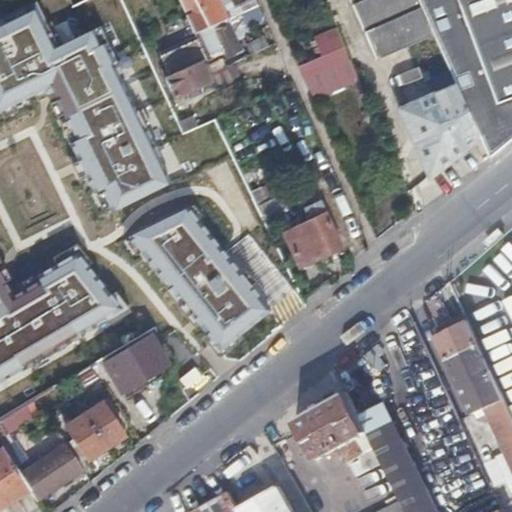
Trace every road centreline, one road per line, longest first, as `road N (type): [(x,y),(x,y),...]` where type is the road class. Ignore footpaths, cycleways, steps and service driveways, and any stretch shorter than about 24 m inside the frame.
road 1 (tertiary): [(394,276),(108,511)]
road 2 (unclassified): [(394,276),(266,0)]
road 3 (unknown): [(394,276),(473,436)]
road 4 (tertiary): [(511,181),(394,276)]
